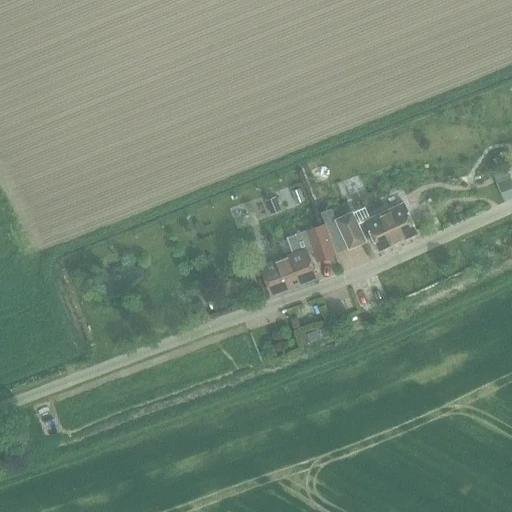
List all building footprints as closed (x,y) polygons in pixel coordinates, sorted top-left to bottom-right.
[(340,160),(323,163),(329,193),(346,189),(340,160)] [(299,189),(291,192),(296,204),(303,201),(299,189)] [(275,197),(265,200),(270,214),(280,210),(275,197)] [(352,212),(335,219),(349,249),(365,241),(364,240),(372,236),(378,250),(390,245),(390,244),(400,239),(401,240),(417,233),(403,203),(365,221),(365,222),(358,225),(352,212)] [(260,268),(263,275),(270,294),(315,277),(307,254),(313,252),(316,261),(335,254),(323,224),(305,231),(286,238),(293,255),(260,268)] [(331,334),(327,325),(318,329),(322,337),(331,334)] [(321,338),(317,329),(306,333),(304,329),(297,332),(302,345),(321,338)]
